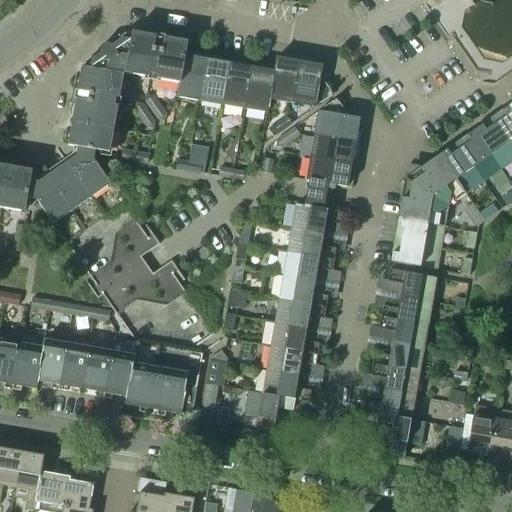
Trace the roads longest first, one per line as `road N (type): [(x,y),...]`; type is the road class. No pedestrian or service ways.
road 1 (residential): [(327,474),(352,345),(345,331),(349,296),(362,285),(384,144)]
road 2 (residential): [(123,437),(327,474)]
road 3 (residential): [(327,474),(511,508)]
road 4 (residential): [(132,8),(43,89),(38,145)]
road 5 (residential): [(0,417),(123,437)]
road 6 (residential): [(384,144),(316,40)]
